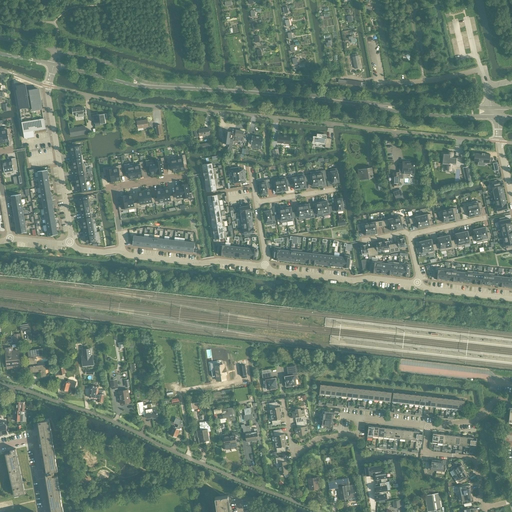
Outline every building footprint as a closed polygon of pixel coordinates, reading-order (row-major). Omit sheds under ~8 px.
[(360,56),(359,57),(358,56),(357,53),(352,54),(353,57),(352,57),(355,69),(361,67),(359,59),(360,58),(360,56)] [(25,85),(16,86),(22,122),(23,133),(24,138),(35,137),(34,134),(46,132),(46,129),(44,118),(43,118),(43,113),(42,109),(39,89),(27,91),(25,85)] [(82,106),(72,108),(73,115),(76,115),(77,116),(86,115),(84,108),(83,108),(82,106)] [(93,115),(94,123),(100,122),(100,124),(105,123),(105,118),(107,118),(106,113),(101,114),(99,114),(93,115)] [(148,127),(147,119),(142,120),(140,120),(136,121),(137,128),(140,128),(141,128),(143,127),(143,128),(144,128),(144,127),(148,127)] [(84,126),(70,129),(71,136),(86,133),(84,126)] [(0,128),(0,130),(1,130),(3,142),(9,141),(8,135),(11,134),(10,128),(7,129),(7,127),(0,128)] [(198,131),(195,131),(195,137),(196,137),(199,137),(199,136),(203,136),(203,137),(205,137),(205,135),(210,135),(209,128),(198,130),(198,131)] [(243,136),(243,131),(236,130),(235,135),(234,135),(233,141),(238,142),(238,141),(243,142),(244,137),(243,136)] [(223,143),(222,143),(223,143),(228,144),(229,144),(229,147),(228,147),(227,152),(229,152),(231,152),(233,140),(230,139),(231,132),(224,131),(223,140),(223,143)] [(279,136),(278,142),(278,143),(281,144),(284,144),(289,144),(289,143),(290,137),(290,136),(279,134),(279,135),(279,136)] [(327,135),(323,134),(317,134),(317,137),(313,137),(313,138),(313,141),(313,143),(318,144),(325,145),(325,147),(324,147),(324,148),(330,148),(332,138),(331,138),(331,139),(326,138),(327,135)] [(248,139),(247,147),(251,147),(251,148),(261,149),(262,146),(263,137),(252,136),(251,140),(248,139)] [(72,154),(72,156),(82,155),(80,146),(79,146),(76,146),(73,147),(71,147),(71,148),(69,148),(70,151),(71,151),(72,154)] [(447,153),(447,154),(444,153),(442,164),(446,164),(446,169),(452,170),(452,164),(455,164),(456,157),(453,157),(453,153),(449,153),(447,153)] [(482,153),(474,153),(475,153),(474,162),(489,163),(489,154),(485,154),(485,153),(484,153),(484,154),(482,154),(482,153)] [(74,165),(84,164),(84,163),(83,164),(82,155),(72,156),(73,159),(74,165)] [(183,161),(186,161),(185,155),(182,155),(183,158),(177,159),(177,158),(176,158),(178,170),(185,169),(183,161)] [(178,170),(176,158),(170,159),(170,157),(167,158),(168,164),(171,163),(172,171),(178,170)] [(14,172),(14,170),(18,170),(16,158),(11,159),(12,161),(3,163),(4,173),(14,172)] [(161,161),(155,162),(157,174),(163,173),(162,164),(165,164),(164,158),(161,158),(161,161)] [(157,174),(155,162),(149,163),(148,160),(145,161),(146,167),(149,166),(151,175),(157,174)] [(140,164),(134,165),(136,178),(142,177),(140,168),(143,168),(142,162),(139,162),(140,164)] [(414,163),(407,163),(407,162),(403,162),(403,163),(399,163),(399,172),(393,172),(393,185),(399,185),(399,174),(403,174),(403,172),(414,172),(414,163)] [(127,164),(124,165),(125,171),(128,170),(129,179),(131,178),(131,180),(135,179),(135,178),(136,178),(134,165),(133,163),(127,164)] [(74,165),(75,172),(75,174),(86,172),(84,164),(74,165)] [(118,166),(112,167),(114,181),(115,181),(120,180),(119,171),(122,171),(121,165),(118,165),(118,166)] [(106,167),(103,168),(104,174),(107,173),(108,182),(109,182),(109,183),(114,182),(113,181),(114,181),(112,167),(112,166),(106,167)] [(462,167),(466,183),(471,182),(467,166),(462,167)] [(233,177),(232,177),(245,175),(244,171),(244,169),(238,170),(238,167),(232,168),(233,177)] [(371,168),(358,170),(360,180),(373,178),(371,167),(371,168)] [(331,177),(332,183),(339,182),(338,179),(339,178),(338,174),(337,168),(330,169),(330,172),(328,172),(328,178),(331,177)] [(316,172),(318,186),(322,185),(325,184),(324,179),(327,178),(325,170),(316,172)] [(75,174),(76,177),(75,177),(76,183),(86,182),(85,173),(86,173),(86,172),(75,174)] [(307,175),(308,181),(311,181),(312,186),(315,186),(318,186),(316,172),(310,173),(310,175),(307,175)] [(298,175),(300,189),(304,188),(306,187),(305,182),(308,181),(307,175),(304,176),(304,174),(298,175)] [(234,183),(235,186),(241,185),(240,182),(246,181),(245,179),(246,179),(245,175),(232,177),(233,183),(234,183)] [(289,176),(289,178),(290,184),(293,184),(294,189),(296,189),(300,189),(298,175),(289,176)] [(280,178),(282,192),(286,191),(288,190),(287,185),(290,184),(289,178),(286,179),(286,177),(280,178)] [(279,178),(271,180),(272,187),(275,187),(276,192),(278,192),(282,192),(280,178),(279,178)] [(259,181),(260,187),(259,187),(260,191),(261,191),(261,195),(268,194),(267,188),(270,188),(269,182),(270,182),(269,179),(266,180),(259,181)] [(490,185),(491,190),(503,188),(501,182),(497,183),(497,180),(491,181),(491,184),(490,185)] [(86,182),(76,183),(78,189),(78,192),(86,191),(88,191),(86,182)] [(187,185),(181,186),(183,199),(192,198),(191,193),(188,193),(187,185)] [(174,201),(183,199),(181,186),(175,187),(176,195),(173,196),(174,201)] [(174,201),(173,196),(170,196),(169,189),(168,189),(168,187),(162,188),(165,202),(174,201)] [(155,203),(156,204),(165,202),(162,188),(157,189),(158,191),(157,191),(158,198),(155,199),(155,203)] [(155,203),(155,199),(155,198),(152,198),(150,191),(149,191),(149,189),(144,190),(147,206),(147,204),(155,203)] [(147,206),(144,190),(139,191),(139,193),(138,193),(139,201),(136,202),(137,203),(137,207),(147,206)] [(401,190),(394,192),(397,201),(404,199),(401,190)] [(138,208),(137,207),(137,203),(134,203),(132,195),(126,196),(128,210),(138,208)] [(80,207),(90,206),(89,196),(87,197),(79,198),(80,201),(79,201),(80,207)] [(128,210),(126,196),(120,197),(121,205),(118,206),(119,211),(128,210)] [(333,206),(334,212),(344,210),(343,207),(344,206),(343,202),(342,202),(342,199),(335,200),(336,205),(333,206)] [(321,202),(323,216),(330,215),(329,213),(332,212),(331,206),(328,207),(327,201),(325,201),(321,202)] [(471,202),(475,216),(478,215),(481,214),(479,209),(482,208),(481,202),(478,203),(478,201),(471,202)] [(313,209),(314,215),(317,215),(317,217),(323,216),(321,202),(317,202),(317,203),(315,203),(316,209),(313,209)] [(475,216),(471,202),(462,204),(463,206),(460,207),(461,213),(467,211),(468,217),(471,216),(471,217),(475,216)] [(506,203),(495,206),(497,214),(504,213),(503,210),(507,209),(506,203)] [(303,205),(305,219),(314,217),(314,215),(313,209),(310,210),(309,204),(307,204),(303,205)] [(299,218),(299,220),(305,219),(303,205),(299,205),(299,206),(297,206),(298,212),(295,212),(296,218),(299,218)] [(82,216),(92,214),(90,206),(80,207),(79,208),(80,211),(81,210),(81,213),(82,213),(82,216)] [(285,208),(287,222),(293,221),(293,219),(296,218),(295,212),(292,213),(291,207),(288,207),(285,208)] [(280,221),(281,223),(287,222),(285,208),(281,208),(281,209),(278,209),(279,215),(276,215),(277,221),(280,221)] [(456,208),(447,210),(449,222),(453,221),(453,220),(455,220),(454,214),(457,214),(456,208)] [(266,222),(266,225),(276,224),(274,216),(272,216),(271,210),(264,211),(265,218),(265,222),(266,222)] [(447,210),(438,212),(439,218),(442,217),(443,223),(445,222),(445,223),(449,222),(447,210)] [(93,223),(92,214),(82,216),(82,219),(83,225),(93,223)] [(430,214),(421,216),(424,228),(428,227),(427,226),(430,226),(429,220),(431,219),(430,214)] [(400,215),(394,216),(397,230),(401,229),(400,229),(403,228),(402,223),(404,222),(403,216),(400,217),(400,215)] [(393,231),(397,230),(394,216),(394,218),(382,221),(383,227),(389,225),(391,231),(393,230),(393,231)] [(420,228),(424,228),(421,216),(409,218),(410,224),(416,223),(418,228),(420,228)] [(497,222),(499,227),(511,224),(510,219),(506,220),(505,217),(499,218),(500,221),(497,222)] [(383,227),(382,221),(369,223),(371,235),(375,234),(377,233),(376,228),(383,227)] [(84,228),(85,234),(95,232),(93,223),(83,225),(82,225),(83,228),(84,228)] [(367,236),(371,235),(369,223),(357,225),(358,231),(364,230),(365,235),(367,235),(367,236)] [(254,233),(253,227),(241,229),(242,229),(242,235),(244,234),(245,237),(251,236),(250,233),(254,233)] [(479,228),(482,242),(488,240),(488,238),(491,238),(490,232),(487,233),(485,227),(483,228),(483,227),(479,228)] [(482,242),(479,228),(475,229),(476,229),(473,230),(474,235),(472,236),(473,242),(476,241),(476,243),(482,242)] [(502,238),(511,235),(511,229),(501,232),(502,237),(502,238)] [(461,232),(464,246),(465,246),(464,245),(473,243),(473,242),(472,236),(469,237),(467,231),(465,232),(465,231),(461,232)] [(85,237),(86,243),(95,242),(96,241),(95,232),(85,234),(85,237)] [(458,247),(464,246),(461,232),(457,233),(458,233),(455,234),(456,239),(454,240),(455,246),(458,245),(458,247)] [(455,246),(454,240),(451,241),(449,235),(447,236),(447,235),(443,236),(446,250),(455,248),(455,246)] [(435,244),(437,250),(440,249),(440,252),(446,250),(443,236),(439,237),(437,238),(438,243),(435,244)] [(398,243),(394,244),(395,252),(400,251),(399,248),(405,247),(405,244),(406,244),(405,241),(404,241),(404,238),(397,239),(398,243)] [(425,240),(428,254),(434,253),(434,251),(437,250),(435,244),(433,245),(431,239),(429,240),(429,239),(425,240)] [(428,252),(425,240),(421,241),(419,242),(420,248),(417,248),(419,254),(428,252)] [(511,240),(502,243),(504,248),(506,248),(507,251),(511,249),(511,248),(511,247),(511,246),(511,240)] [(389,241),(382,242),(384,251),(389,250),(390,253),(395,252),(394,244),(389,245),(389,241)] [(376,247),(372,248),(373,256),(376,256),(378,255),(378,252),(384,251),(382,242),(376,243),(376,247)] [(367,244),(360,245),(362,255),(368,254),(368,257),(371,256),(373,256),(372,248),(368,248),(367,244)] [(12,347),(5,348),(7,368),(19,367),(18,351),(12,352),(12,347)] [(42,349),(28,350),(31,372),(40,371),(41,378),(42,378),(42,377),(46,376),(46,375),(44,362),(37,363),(36,357),(43,356),(42,348),(42,349)] [(82,357),(83,365),(93,364),(92,356),(91,356),(90,349),(83,350),(84,357),(82,357)] [(223,365),(220,365),(220,361),(210,363),(211,371),(212,377),(216,376),(217,381),(226,379),(225,374),(226,374),(225,368),(224,368),(223,365)] [(150,378),(147,364),(139,366),(142,380),(150,378)] [(293,386),(294,386),(293,385),(296,385),(295,380),(297,379),(296,375),(297,375),(296,365),(287,367),(288,376),(285,377),(286,386),(292,385),(293,386)] [(267,389),(270,389),(270,390),(271,390),(271,389),(277,388),(275,378),(272,379),(271,372),(262,374),(263,381),(264,380),(265,385),(267,384),(267,389)] [(70,393),(74,394),(76,388),(75,388),(77,382),(68,379),(67,383),(64,381),(62,389),(62,390),(65,391),(65,390),(69,391),(69,392),(70,393)] [(98,402),(103,403),(104,395),(102,394),(103,390),(98,389),(99,387),(92,386),(90,398),(97,399),(97,398),(99,399),(98,402)] [(118,391),(120,403),(130,402),(128,390),(118,391)] [(147,405),(143,406),(143,402),(140,402),(142,415),(146,414),(147,418),(153,417),(153,418),(158,417),(156,407),(155,404),(155,403),(147,405)] [(269,408),(270,414),(281,413),(280,407),(277,407),(276,402),(269,403),(270,408),(269,408)] [(295,419),(296,422),(306,421),(305,417),(304,415),(305,415),(304,410),(300,410),(300,408),(295,409),(296,411),(292,412),(293,417),(296,417),(296,419),(295,419)] [(323,414),(323,419),(332,420),(333,415),(334,416),(335,412),(334,412),(323,411),(323,414)] [(281,413),(270,414),(271,420),(272,420),(273,425),(280,424),(279,419),(282,418),(281,413)] [(173,427),(170,435),(171,435),(171,436),(173,436),(174,436),(176,437),(178,433),(179,430),(179,429),(180,426),(183,427),(182,420),(176,418),(174,423),(179,425),(177,429),(173,427)] [(332,420),(323,419),(322,425),(321,425),(321,428),(332,429),(333,429),(333,425),(333,426),(332,426),(332,420)] [(45,473),(46,477),(47,477),(53,511),(62,511),(57,475),(54,476),(54,472),(57,471),(49,420),(38,422),(38,424),(40,424),(48,472),(45,473)] [(198,431),(199,443),(206,442),(206,443),(209,442),(210,442),(209,440),(208,432),(211,431),(210,429),(210,424),(208,425),(208,421),(202,422),(203,426),(200,426),(200,430),(198,431)] [(306,421),(296,422),(297,426),(298,426),(298,428),(295,428),(296,434),(299,433),(300,435),(304,434),(304,432),(308,432),(307,426),(306,426),(306,424),(306,421)] [(253,441),(251,432),(250,425),(245,426),(245,424),(241,425),(242,428),(243,428),(244,433),(245,432),(246,442),(253,441)] [(274,436),(275,442),(286,440),(285,434),(281,434),(281,429),(274,431),(274,436)] [(225,433),(222,434),(224,446),(225,447),(224,447),(225,450),(229,449),(231,449),(230,445),(229,436),(226,436),(225,433)] [(286,440),(275,442),(276,448),(276,447),(277,452),(284,451),(283,446),(287,446),(286,440)] [(10,450),(11,453),(5,454),(9,472),(14,493),(14,496),(25,493),(25,491),(23,491),(15,452),(16,452),(16,449),(10,450)] [(276,458),(277,463),(278,463),(280,473),(283,473),(284,475),(285,477),(286,477),(288,477),(288,476),(288,475),(287,473),(288,473),(287,467),(286,465),(287,465),(286,462),(286,456),(276,458)] [(431,469),(436,470),(438,460),(432,460),(433,459),(429,458),(429,459),(428,470),(431,470),(431,469)] [(438,460),(436,470),(442,471),(445,472),(446,460),(446,461),(446,460),(443,460),(442,460),(443,460),(443,461),(438,460)] [(460,462),(451,467),(452,470),(453,470),(456,475),(464,470),(461,465),(462,465),(463,465),(461,462),(460,462)] [(365,469),(366,476),(375,474),(382,473),(380,465),(371,467),(371,466),(365,467),(365,469)] [(456,475),(453,476),(456,481),(458,480),(459,482),(469,477),(467,473),(467,474),(466,474),(464,470),(456,475)] [(375,474),(376,480),(376,479),(377,482),(387,481),(386,472),(382,473),(375,474)] [(317,477),(309,478),(310,489),(318,488),(317,477)] [(339,487),(341,499),(348,498),(348,497),(358,495),(357,488),(350,489),(348,478),(334,480),(334,481),(331,481),(332,488),(339,487)] [(376,487),(375,487),(376,492),(386,491),(387,490),(390,490),(389,482),(386,482),(377,483),(375,484),(376,487)] [(459,487),(457,487),(459,496),(461,495),(471,494),(470,489),(471,488),(471,489),(470,485),(459,487)] [(375,495),(376,501),(388,499),(386,491),(376,492),(375,492),(375,495)] [(441,511),(438,493),(429,495),(431,511),(429,511),(441,511)] [(471,494),(461,495),(462,501),(462,504),(473,502),(474,502),(473,498),(472,499),(471,494)] [(229,511),(227,501),(229,501),(228,495),(215,497),(217,511),(229,511)]
